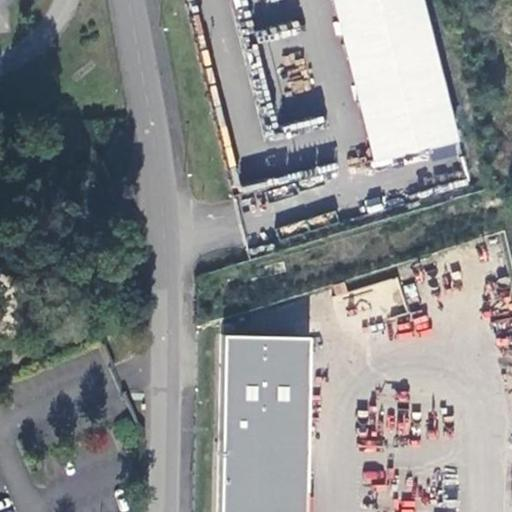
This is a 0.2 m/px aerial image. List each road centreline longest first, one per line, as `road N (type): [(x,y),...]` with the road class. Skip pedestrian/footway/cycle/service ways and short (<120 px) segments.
road 1 (unclassified): [(163,511),(165,232),(130,0)]
road 2 (unknown): [(208,0),(240,127),(250,144),(287,154),(337,143),(345,126),(311,0)]
